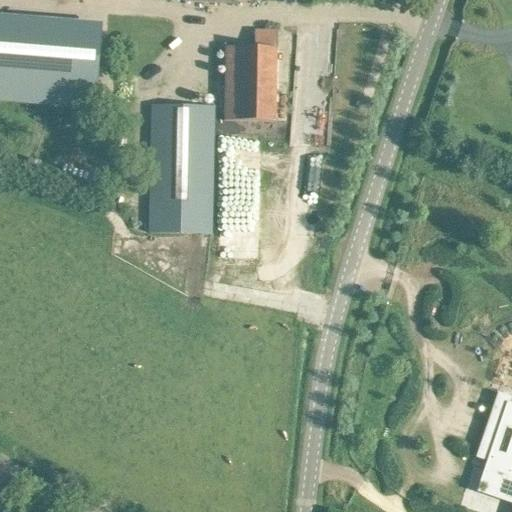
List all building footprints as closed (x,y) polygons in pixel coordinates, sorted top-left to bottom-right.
[(0,38),(78,45),(80,25),(0,19),(0,38)] [(0,38),(0,98),(96,106),(102,27),(80,25),(78,45),(0,38)] [(276,49),(276,32),(253,32),(253,47),(221,47),(221,122),(275,122),(275,49),(276,49)] [(213,107),(149,106),(147,235),(211,236),(213,107)] [(511,511),(511,463),(498,458),(508,429),(511,430),(511,404),(510,404),(511,397),(498,393),(476,458),(495,464),(490,478),(511,494),(511,511)]
